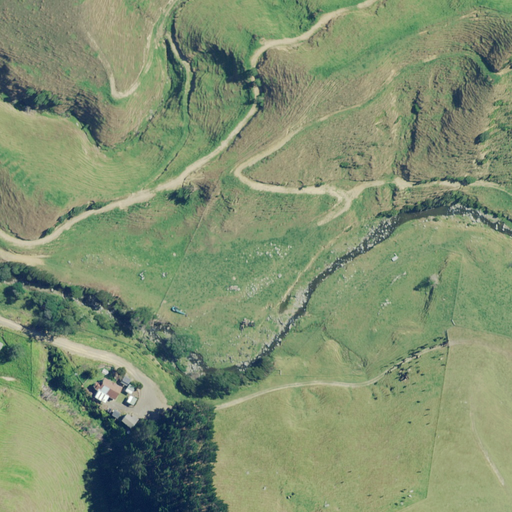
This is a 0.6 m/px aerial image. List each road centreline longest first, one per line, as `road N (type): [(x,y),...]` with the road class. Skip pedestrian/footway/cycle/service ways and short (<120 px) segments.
road 1 (track): [(0,229),(14,242),(36,244),(76,214),(158,185),(212,154),(245,110),(255,59),(369,0)]
road 2 (track): [(161,401),(205,412),(303,383),(360,384),(432,348),(475,342),(511,357)]
road 3 (unclassified): [(0,319),(134,370),(161,401)]
